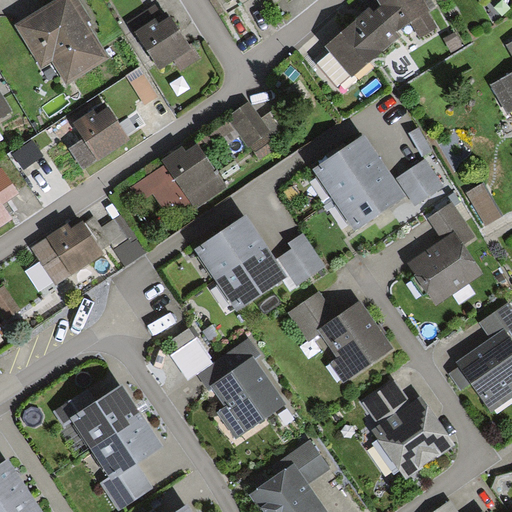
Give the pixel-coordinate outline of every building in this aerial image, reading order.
[(70,0),(61,0),(15,29),(42,71),(52,65),(66,87),(110,59),(87,23),(92,20),(78,0),(75,0),(72,2),(70,0)] [(383,10),(374,16),(369,11),(326,50),(330,55),(313,69),(332,92),(350,77),(352,79),(399,40),(396,36),(411,26),(420,40),(438,28),(427,12),(435,7),(430,0),(382,0),(378,3),(383,10)] [(168,12),(134,33),(160,74),(175,64),(180,72),(202,59),(192,45),(190,46),(168,12)] [(511,41),(505,45),(511,59),(511,79),(495,88),(508,112),(511,110),(511,41)] [(145,75),(130,85),(145,106),(159,97),(145,75)] [(0,118),(12,111),(0,92),(0,118)] [(196,212),(228,190),(224,183),(257,158),(260,161),(277,149),(274,146),(287,135),(271,114),(264,119),(251,101),(196,142),(162,165),(164,168),(133,189),(141,201),(152,193),(164,211),(167,209),(172,216),(190,204),(196,212)] [(131,143),(109,109),(97,117),(94,113),(74,126),(84,141),(71,150),(83,169),(97,160),(99,163),(131,143)] [(410,136),(423,158),(432,152),(420,129),(410,136)] [(365,138),(314,172),(354,234),(407,200),(413,208),(442,189),(425,163),(398,180),(390,166),(385,169),(365,138)] [(33,143),(11,158),(21,172),(43,157),(33,143)] [(0,230),(13,222),(4,208),(22,196),(4,169),(0,171),(0,230)] [(483,183),(465,194),(485,229),(503,218),(483,183)] [(408,265),(437,308),(484,277),(464,248),(476,240),(452,203),(427,220),(442,243),(436,247),(408,265)] [(33,249),(58,287),(105,256),(102,251),(126,236),(115,220),(101,229),(95,218),(75,230),(69,234),(65,229),(33,249)] [(197,253),(239,315),(290,280),(295,287),(325,267),(303,236),(288,247),(292,252),(276,263),(246,219),(197,253)] [(0,289),(0,309),(7,320),(20,311),(4,287),(0,289)] [(338,361),(331,365),(344,385),(393,354),(378,331),(361,305),(337,321),(320,295),(291,314),(310,343),(321,335),(338,361)] [(456,364),(490,415),(511,400),(511,345),(509,340),(511,338),(511,308),(509,304),(481,323),(492,340),(487,344),(456,364)] [(212,327),(203,332),(211,345),(220,340),(212,327)] [(188,332),(174,342),(189,364),(203,354),(188,332)] [(214,391),(225,407),(216,413),(235,441),(286,405),(276,391),(257,363),(262,359),(250,342),(199,376),(210,393),(214,391)] [(374,446),(395,476),(398,473),(404,482),(454,448),(432,414),(422,400),(411,406),(396,384),(365,405),(381,428),(374,432),(380,442),(374,446)] [(72,422),(98,405),(88,390),(54,412),(64,427),(72,422)] [(133,406),(123,390),(98,405),(72,422),(109,479),(112,484),(138,468),(163,451),(152,434),(133,406)] [(249,496),(260,511),(325,511),(308,487),(331,471),(310,441),(284,458),(291,467),(285,471),(249,496)] [(19,479),(8,463),(0,468),(0,511),(39,511),(33,502),(19,479)] [(153,490),(138,468),(112,484),(109,479),(101,484),(119,511),(153,490)] [(432,511),(458,511),(450,500),(432,511)]
